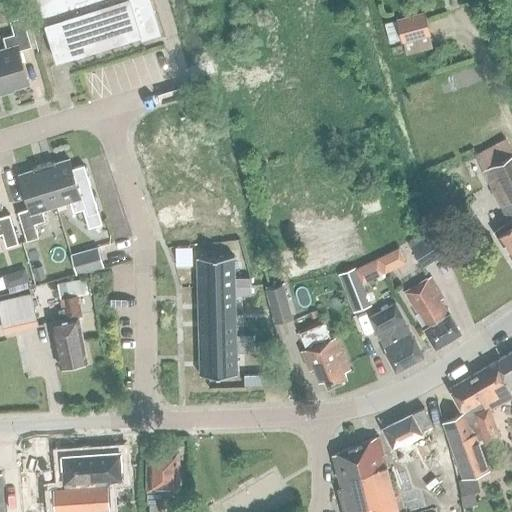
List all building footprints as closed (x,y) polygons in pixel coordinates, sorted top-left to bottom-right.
[(141,41),(160,35),(148,0),(36,0),(56,63),(140,37),(141,41)] [(396,20),(402,43),(431,36),(425,12),(396,20)] [(6,49),(0,50),(0,81),(3,92),(28,85),(18,51),(30,47),(22,18),(9,21),(13,35),(3,38),(6,49)] [(331,149),(298,39),(272,47),(276,59),(252,67),(285,177),(315,167),(312,155),(331,149)] [(148,142),(156,166),(189,155),(181,131),(148,142)] [(204,150),(215,147),(213,139),(202,143),(204,150)] [(493,233),(511,259),(511,152),(505,140),(474,157),(483,172),(511,222),(496,230),(493,233)] [(218,154),(215,147),(204,150),(207,158),(218,154)] [(196,178),(189,155),(156,166),(163,189),(196,178)] [(53,162),(43,165),(55,207),(69,202),(73,213),(82,210),(88,228),(101,224),(83,166),(71,169),(68,160),(54,164),(53,162)] [(41,211),(55,207),(43,165),(32,168),(33,171),(18,175),(29,209),(17,213),(26,242),(38,238),(34,225),(45,221),(41,211)] [(171,212),(203,201),(196,178),(163,189),(171,212)] [(219,196),(230,192),(228,185),(216,188),(219,196)] [(230,192),(219,196),(221,203),(233,200),(230,192)] [(363,198),(369,214),(383,209),(378,193),(363,198)] [(203,201),(171,212),(178,236),(211,225),(203,201)] [(0,235),(1,235),(5,248),(18,244),(9,215),(0,217),(0,235)] [(353,225),(326,233),(332,252),(359,244),(353,225)] [(408,243),(424,268),(444,256),(427,231),(408,243)] [(72,260),(77,276),(104,268),(100,253),(72,260)] [(197,288),(250,286),(250,277),(234,277),(233,256),(196,257),(197,288)] [(33,269),(36,280),(45,277),(42,266),(33,269)] [(339,275),(354,313),(372,306),(357,268),(339,275)] [(19,271),(17,278),(19,285),(29,282),(25,269),(19,271)] [(51,322),(59,368),(87,363),(78,316),(83,316),(79,293),(76,294),(73,275),(59,277),(66,319),(51,322)] [(432,276),(431,277),(406,291),(426,328),(424,330),(435,349),(460,334),(450,314),(448,315),(440,301),(444,298),(432,276)] [(292,320),(283,285),(264,290),(274,325),(292,320)] [(198,316),(235,315),(234,296),(251,295),(250,286),(197,288),(198,316)] [(30,293),(0,299),(0,318),(2,326),(36,319),(30,293)] [(385,351),(384,352),(395,372),(423,356),(395,303),(368,317),(385,351)] [(235,315),(198,316),(198,345),(252,344),(252,335),(235,335),(235,315)] [(324,381),(327,387),(346,379),(343,372),(345,371),(332,339),(327,341),(320,323),(295,333),(303,353),(299,354),(307,373),(312,371),(318,383),(324,381)] [(199,376),(236,375),(236,353),(252,353),(252,344),(198,345),(199,376)] [(511,351),(497,360),(511,397),(511,402),(511,351)] [(497,360),(449,389),(462,413),(443,422),(462,478),(504,466),(490,424),(492,423),(487,410),(511,397),(497,360)] [(244,375),(244,386),(273,385),(272,375),(244,375)] [(432,425),(423,408),(382,429),(395,455),(398,462),(426,448),(419,430),(432,425)] [(342,511),(397,511),(378,437),(332,456),(343,489),(336,491),(342,511)] [(120,451),(61,455),(63,483),(66,483),(67,488),(53,489),(54,511),(60,511),(86,510),(85,500),(108,499),(107,485),(103,486),(103,480),(122,479),(120,451)] [(176,452),(148,452),(148,475),(146,475),(146,488),(146,504),(149,504),(160,504),(161,504),(161,488),(176,489),(176,484),(177,482),(177,477),(176,475),(176,452)] [(473,477),(458,481),(462,496),(477,492),(473,477)]
